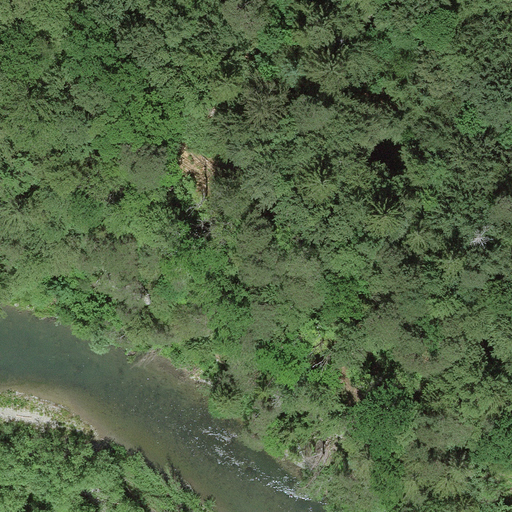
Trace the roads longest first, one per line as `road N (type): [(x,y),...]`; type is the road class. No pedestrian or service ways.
road 1 (track): [(191,89),(313,214),(426,293),(511,369)]
road 2 (track): [(238,136),(247,105),(236,45),(239,0)]
